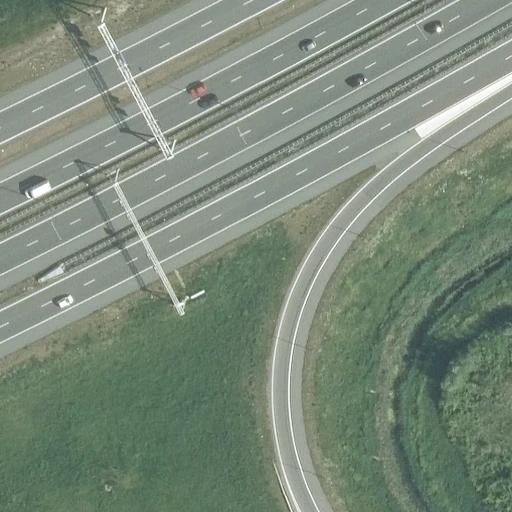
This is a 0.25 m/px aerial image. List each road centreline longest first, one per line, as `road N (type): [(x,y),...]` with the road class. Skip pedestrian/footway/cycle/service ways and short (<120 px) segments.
road 1 (motorway): [(0,321),(511,56)]
road 2 (motorway): [(0,256),(481,0)]
road 3 (motorway): [(314,511),(289,465),(275,380),(291,305),(331,227),(410,158),(511,92)]
road 4 (motorway): [(378,0),(0,196)]
road 5 (motorway): [(253,0),(0,127)]
